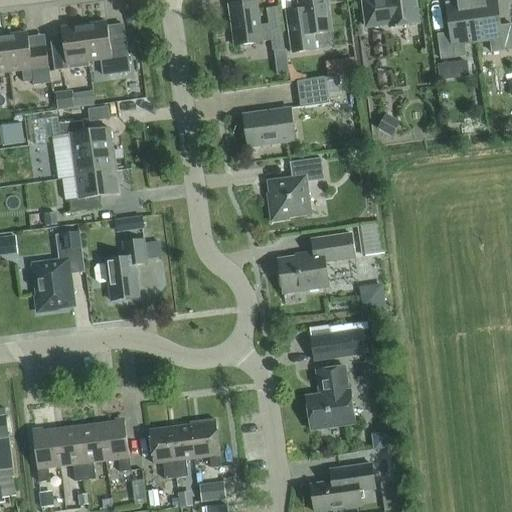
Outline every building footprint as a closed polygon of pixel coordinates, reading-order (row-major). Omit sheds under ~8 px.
[(326,0),(298,0),(300,10),(286,12),(292,54),(316,51),(313,35),(331,32),(326,0)] [(389,27),(418,24),(414,0),(362,0),(366,27),(389,24),(389,27)] [(463,45),(476,43),(470,0),(458,0),(459,4),(446,5),(450,34),(438,35),(441,59),(465,56),(463,45)] [(470,0),(476,43),(490,41),(491,52),(511,49),(511,26),(511,25),(499,27),(495,0),(484,0),(483,0),(470,0)] [(262,42),(262,41),(271,40),(272,51),(284,49),(282,30),(270,32),(268,24),(260,25),(257,2),(228,6),(234,46),(262,42)] [(107,23),(84,26),(89,62),(101,60),(103,76),(130,73),(125,39),(109,41),(107,23)] [(66,65),(89,62),(84,26),(61,29),(63,41),(51,42),(55,72),(67,70),(66,65)] [(28,33),(5,36),(9,73),(22,71),(23,83),(33,82),(33,86),(51,84),(46,48),(30,50),(28,33)] [(0,74),(9,73),(5,36),(0,37),(0,74)] [(334,59),(336,74),(355,71),(353,57),(334,59)] [(453,63),(439,64),(440,79),(455,77),(453,63)] [(325,78),(297,82),(300,107),(328,103),(325,78)] [(71,91),(56,92),(58,109),(73,107),(71,91)] [(100,119),(98,106),(85,108),(87,119),(89,118),(90,121),(100,119)] [(243,116),(248,148),(295,142),(290,109),(243,116)] [(403,120),(386,110),(376,128),(393,137),(403,120)] [(70,135),(76,178),(116,172),(110,129),(84,132),(82,120),(86,120),(85,112),(58,116),(61,136),(70,135)] [(0,125),(0,131),(2,145),(24,142),(22,122),(0,125)] [(271,205),(269,206),(271,223),(288,220),(288,218),(311,215),(306,183),(324,181),(321,159),(290,163),(292,179),(268,182),(271,205)] [(119,194),(116,172),(76,178),(79,199),(70,200),(72,213),(94,210),(93,198),(119,194)] [(58,225),(56,213),(45,215),(46,227),(58,225)] [(362,257),(384,254),(379,224),(357,227),(362,257)] [(56,234),(60,262),(50,263),(50,266),(34,268),(38,296),(36,296),(38,313),(58,310),(58,308),(69,307),(67,290),(71,289),(69,273),(85,270),(80,231),(56,234)] [(314,255),(278,260),(283,294),(329,288),(325,263),(355,259),(351,235),(312,240),(314,255)] [(106,261),(106,265),(97,266),(94,269),(95,281),(99,284),(108,283),(111,301),(139,298),(135,266),(147,264),(144,240),(123,243),(125,259),(106,261)] [(369,288),(366,304),(382,306),(384,290),(369,288)] [(363,354),(360,331),(311,338),(315,362),(363,354)] [(345,367),(321,371),(315,372),(318,395),(306,397),(311,431),(355,424),(350,391),(348,391),(345,367)] [(0,418),(0,438),(9,438),(7,418),(0,418)] [(222,466),(221,456),(216,420),(193,423),(198,459),(210,457),(211,468),(222,466)] [(120,473),(131,471),(125,421),(101,424),(106,462),(118,460),(120,473)] [(198,459),(193,423),(189,423),(190,426),(170,428),(176,478),(188,476),(186,460),(198,459)] [(106,462),(101,424),(79,427),(86,481),(96,480),(94,464),(106,462)] [(86,481),(79,427),(56,430),(61,468),(73,466),(75,482),(86,481)] [(176,478),(170,428),(149,431),(153,465),(163,463),(165,479),(176,478)] [(61,468),(56,430),(33,433),(39,483),(50,482),(49,469),(61,468)] [(380,431),(380,448),(396,448),(396,431),(380,431)] [(331,470),(333,482),(311,485),(314,511),(320,511),(361,506),(359,492),(375,489),(371,464),(331,470)] [(223,482),(199,485),(201,503),(225,500),(223,482)] [(157,490),(147,491),(150,507),(159,505),(157,490)] [(39,492),(41,507),(54,506),(52,491),(39,492)]
